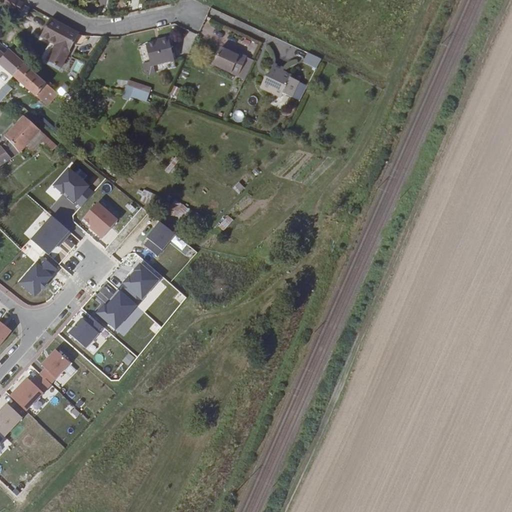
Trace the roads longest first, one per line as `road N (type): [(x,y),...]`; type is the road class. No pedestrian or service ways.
road 1 (track): [(282,511),(510,0)]
road 2 (residential): [(190,0),(184,13),(114,28),(85,27),(39,0)]
